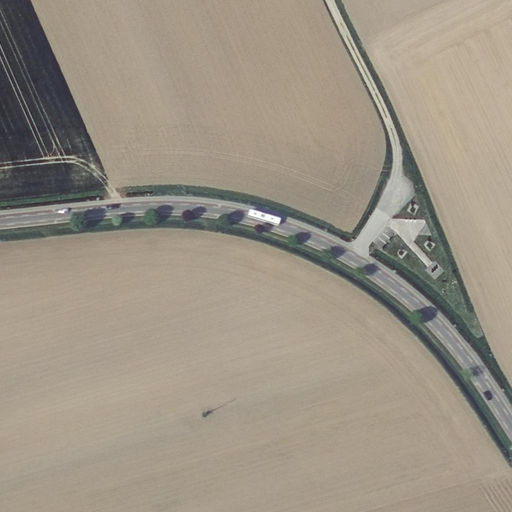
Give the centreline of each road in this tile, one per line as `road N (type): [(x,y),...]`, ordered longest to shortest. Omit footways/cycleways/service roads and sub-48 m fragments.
road 1 (residential): [(511,428),(422,310),(306,235),(189,207),(0,222)]
road 2 (track): [(354,259),(395,190),(394,149),(329,0)]
